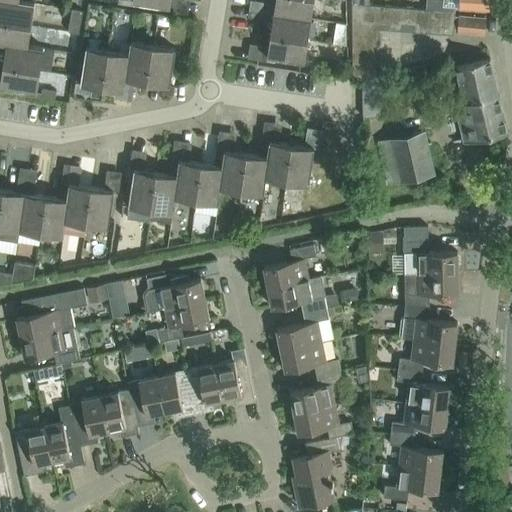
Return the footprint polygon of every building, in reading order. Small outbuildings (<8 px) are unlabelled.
[(34,2),(21,0),(18,0),(17,0),(0,0),(0,19),(31,24),(34,2)] [(170,1),(170,0),(118,0),(118,3),(132,5),(133,1),(168,7),(168,11),(177,13),(179,3),(170,1)] [(311,18),(313,0),(276,0),(276,3),(267,2),(265,11),(311,18)] [(492,10),(492,0),(459,0),(459,7),(492,10)] [(388,29),(390,6),(370,4),(353,3),(352,3),(352,26),(376,28),(388,29)] [(401,30),(403,7),(390,6),(388,29),(401,30)] [(414,31),(416,8),(403,7),(401,30),(414,31)] [(427,32),(429,9),(416,8),(414,31),(427,32)] [(427,32),(440,33),(442,10),(429,9),(427,32)] [(442,10),(440,33),(453,34),(455,11),(442,10)] [(308,39),(311,18),(265,11),(264,19),(273,21),(271,33),(308,39)] [(458,15),(457,31),(483,33),(485,17),(458,15)] [(27,45),(31,24),(0,19),(0,40),(27,45)] [(376,40),(376,28),(352,26),(352,40),(376,40)] [(304,61),(308,39),(271,33),(268,51),(259,49),(258,59),(268,61),(268,56),(304,61)] [(0,40),(0,50),(5,51),(3,64),(40,70),(43,47),(27,45),(0,40)] [(376,52),(376,40),(352,40),(352,52),(376,52)] [(147,82),(152,45),(130,41),(128,53),(129,53),(123,90),(132,91),(134,80),(147,82)] [(175,49),(152,45),(147,82),(164,85),(162,94),(173,95),(174,86),(170,85),(175,49)] [(102,87),(108,50),(86,47),(80,83),(75,82),(74,92),(84,93),(85,84),(102,87)] [(129,53),(128,53),(108,50),(102,87),(119,89),(118,98),(131,101),(132,91),(123,90),(129,53)] [(375,64),(376,52),(352,52),(352,64),(375,64)] [(507,132),(490,57),(455,66),(464,101),(455,104),(464,142),(507,132)] [(0,86),(36,92),(40,70),(3,64),(0,81),(0,80),(0,86)] [(375,75),(375,64),(352,64),(352,78),(352,81),(361,79),(375,75)] [(387,116),(385,74),(375,75),(361,79),(362,116),(387,116)] [(424,129),(378,140),(389,183),(434,172),(424,129)] [(286,181),(291,143),(274,141),(275,132),(263,130),(261,139),(270,140),(265,178),(286,181)] [(308,146),(291,143),(286,181),(309,184),(314,148),(319,148),(320,139),(310,137),(308,146)] [(265,178),(270,140),(261,139),(259,155),(247,153),(241,190),(263,194),(265,178)] [(241,190),(247,153),(229,151),(230,142),(217,140),(216,149),(225,150),(219,187),(220,187),(241,190)] [(195,199),(201,162),(184,160),(185,151),(172,149),(171,158),(180,160),(174,196),(175,196),(195,199)] [(219,187),(225,150),(216,149),(214,164),(201,162),(195,199),(217,203),(220,187),(219,187)] [(174,196),(180,160),(171,158),(168,174),(155,172),(150,209),(149,218),(171,221),(173,212),(175,196),(174,196)] [(150,209),(155,172),(139,170),(140,161),(130,159),(129,168),(134,169),(128,205),(150,209)] [(86,223),(91,186),(74,184),(75,175),(63,173),(61,182),(70,183),(65,220),(64,228),(85,231),(86,223)] [(19,230),(27,178),(18,177),(16,191),(4,189),(0,212),(0,238),(17,241),(19,230)] [(41,233),(46,196),(33,194),(36,179),(27,178),(19,230),(41,233)] [(114,190),(118,190),(120,181),(109,180),(108,189),(91,186),(86,223),(108,227),(114,190)] [(65,220),(70,183),(61,182),(59,198),(46,196),(41,233),(63,236),(64,228),(65,220)] [(183,219),(199,220),(200,204),(184,204),(183,219)] [(458,272),(457,250),(428,251),(428,225),(404,225),(405,273),(458,272)] [(314,243),(289,249),(292,260),(263,266),(268,286),(309,277),(305,257),(316,254),(314,243)] [(14,261),(12,277),(11,282),(32,277),(35,264),(14,261)] [(458,292),(458,272),(405,273),(406,304),(405,305),(429,307),(429,293),(458,292)] [(149,287),(145,294),(149,311),(165,307),(205,299),(201,278),(186,281),(184,274),(171,276),(170,273),(147,277),(149,287)] [(322,275),(309,277),(268,286),(272,307),(301,301),(303,311),(327,306),(339,304),(336,292),(326,295),(322,275)] [(112,317),(129,314),(122,279),(105,282),(112,317)] [(105,283),(88,286),(91,301),(108,298),(105,283)] [(87,302),(84,287),(22,299),(26,315),(17,316),(21,338),(63,329),(63,327),(73,325),(74,325),(71,306),(87,302)] [(209,319),(205,299),(165,307),(169,326),(158,329),(161,341),(183,336),(181,325),(209,319)] [(454,343),(457,321),(429,318),(429,307),(405,305),(403,337),(414,339),(454,343)] [(329,317),(327,306),(303,311),(305,322),(277,328),(281,350),(323,341),(318,319),(329,317)] [(63,327),(63,329),(21,338),(25,358),(54,352),(56,362),(80,357),(73,325),(63,327)] [(452,363),(454,343),(414,339),(412,358),(400,356),(398,369),(422,372),(423,360),(452,363)] [(327,360),(323,341),(281,350),(286,370),(314,364),(316,374),(340,369),(338,358),(327,360)] [(236,404),(255,400),(244,347),(232,350),(234,359),(216,363),(223,398),(235,396),(236,404)] [(35,379),(64,373),(61,363),(33,368),(35,379)] [(223,398),(216,363),(186,369),(196,413),(208,410),(207,402),(223,398)] [(196,413),(186,369),(157,375),(164,411),(176,408),(178,417),(183,415),(196,413)] [(342,380),(340,369),(316,374),(319,385),(290,391),(294,412),(336,404),(331,382),(342,380)] [(447,407),(450,385),(421,382),(422,372),(398,369),(397,379),(409,381),(406,402),(447,407)] [(164,411),(157,375),(128,382),(129,389),(130,389),(138,425),(149,423),(147,414),(164,411)] [(27,397),(27,376),(14,377),(14,398),(27,397)] [(130,389),(129,389),(100,395),(107,430),(119,428),(121,436),(139,432),(138,425),(130,389)] [(107,430),(100,395),(70,402),(71,404),(74,419),(75,419),(80,445),(92,442),(90,434),(107,430)] [(445,427),(447,407),(406,402),(404,421),(393,420),(391,432),(415,435),(416,423),(445,427)] [(74,419),(71,404),(59,406),(62,421),(44,425),(52,460),(64,458),(66,466),(84,462),(80,445),(75,419),(74,419)] [(340,423),(336,404),(294,412),(299,432),(327,426),(330,437),(337,436),(337,435),(353,431),(351,421),(340,423)] [(52,460),(44,425),(15,431),(25,475),(37,472),(35,464),(52,460)] [(440,471),(442,449),(413,445),(415,435),(391,432),(390,443),(401,444),(399,466),(440,471)] [(339,449),(337,436),(330,437),(305,443),(307,454),(293,457),(299,487),(295,488),(299,506),(334,498),(328,468),(333,466),(330,450),(339,449)] [(437,490),(440,471),(399,466),(397,485),(385,484),(384,496),(407,499),(409,487),(437,490)]
